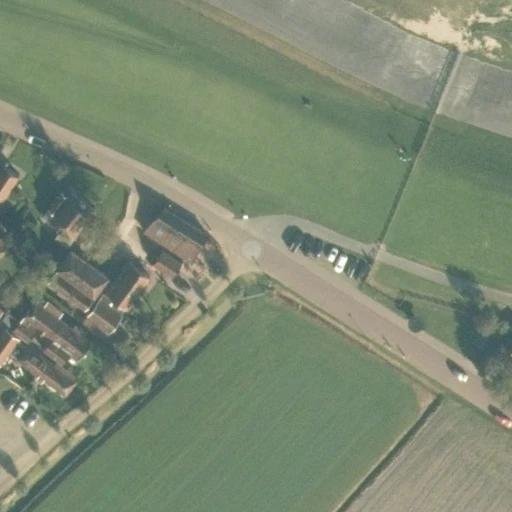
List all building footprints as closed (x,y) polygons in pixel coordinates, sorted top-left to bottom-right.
[(0,203),(18,175),(0,163),(0,203)] [(94,209),(71,192),(68,196),(61,191),(43,216),(50,221),(49,222),(61,231),(55,238),(66,247),(94,209)] [(207,235),(163,208),(146,228),(189,258),(207,235)] [(0,254),(10,240),(0,233),(0,254)] [(76,284),(72,280),(86,261),(71,250),(48,281),(68,296),(76,284)] [(153,264),(173,277),(182,263),(162,250),(153,264)] [(76,284),(68,296),(85,308),(108,277),(86,261),(72,280),(76,284)] [(129,261),(105,293),(103,292),(88,314),(110,330),(150,276),(129,261)] [(37,329),(50,340),(64,321),(36,300),(22,318),(20,320),(14,328),(14,329),(28,341),(37,329)] [(14,328),(20,320),(8,311),(2,319),(14,328)] [(43,350),(57,361),(62,365),(70,354),(77,360),(91,342),(64,321),(50,340),(43,350)] [(62,365),(57,361),(54,364),(28,345),(25,349),(15,342),(18,338),(7,330),(0,338),(0,361),(9,350),(19,357),(17,359),(66,395),(78,378),(62,365)]
